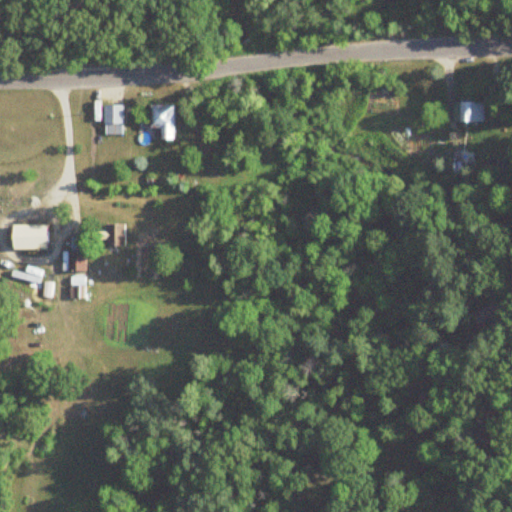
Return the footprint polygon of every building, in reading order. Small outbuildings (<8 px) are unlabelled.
[(485,123),(485,102),(463,102),(463,123),(485,123)] [(126,106),(107,106),(107,135),(126,135),(126,106)] [(179,140),(179,106),(153,106),(153,130),(166,130),(166,140),(179,140)] [(473,151),(454,150),(453,162),(473,162),(473,151)] [(50,225),(15,225),(15,250),(50,250),(50,225)] [(109,227),(109,246),(123,246),(123,227),(109,227)] [(87,238),(71,238),(71,299),(87,299),(87,238)] [(487,328),(505,314),(496,303),(479,317),(487,328)]
